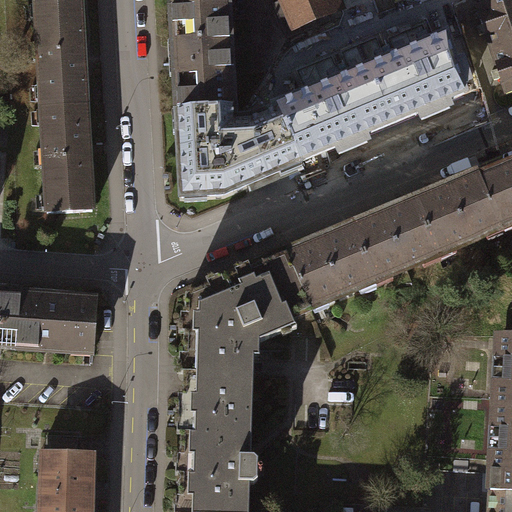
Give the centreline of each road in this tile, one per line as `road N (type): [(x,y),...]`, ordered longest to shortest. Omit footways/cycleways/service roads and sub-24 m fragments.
road 1 (residential): [(511,121),(144,268)]
road 2 (residential): [(128,0),(144,268)]
road 3 (residential): [(138,511),(144,268)]
road 4 (residential): [(144,268),(0,260)]
